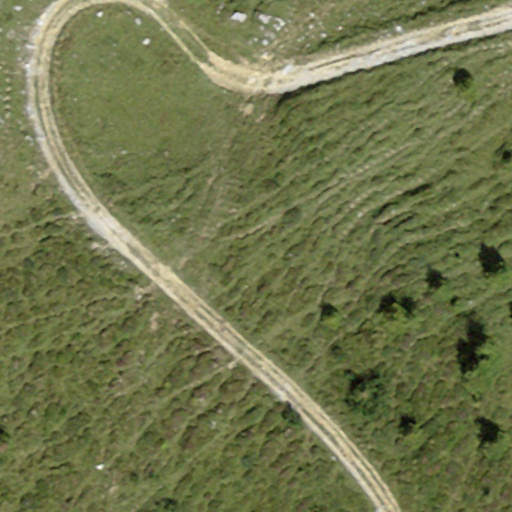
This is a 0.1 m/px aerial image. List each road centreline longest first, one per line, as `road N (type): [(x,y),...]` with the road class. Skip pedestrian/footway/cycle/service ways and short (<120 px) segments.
road 1 (track): [(91,0),(47,35),(44,90),(105,214),(400,511)]
road 2 (track): [(511,22),(265,88),(211,63),(163,5),(118,0)]
